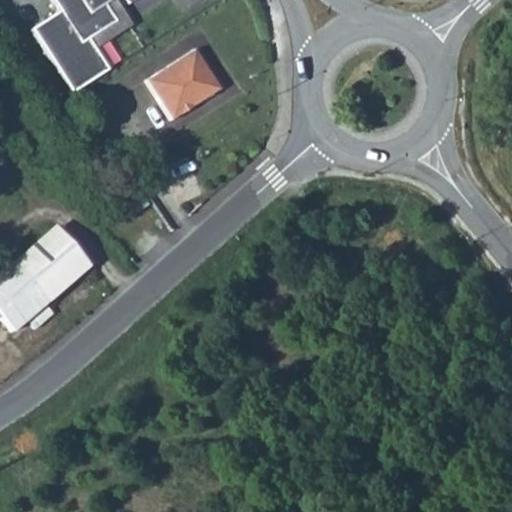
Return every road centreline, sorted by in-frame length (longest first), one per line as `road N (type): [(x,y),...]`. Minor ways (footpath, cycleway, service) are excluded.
road 1 (unclassified): [(319,135),(55,370),(0,408)]
road 2 (unknown): [(192,249),(139,147),(125,91)]
road 3 (tertiary): [(415,144),(511,254)]
